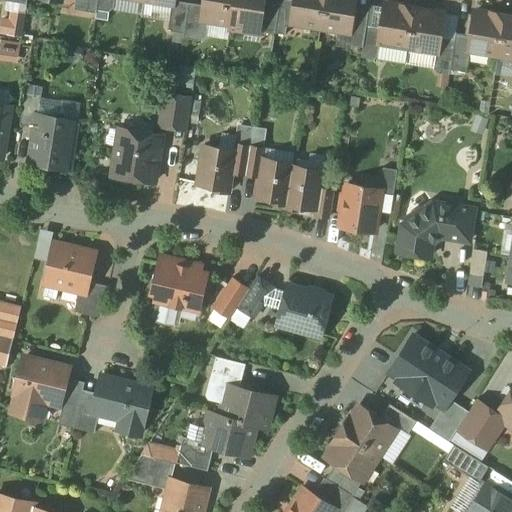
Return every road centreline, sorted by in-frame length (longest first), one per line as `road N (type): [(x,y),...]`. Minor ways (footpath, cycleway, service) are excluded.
road 1 (residential): [(138,217),(281,246),(398,287)]
road 2 (residential): [(248,511),(398,287)]
road 3 (residential): [(104,365),(138,217)]
road 4 (residential): [(0,200),(138,217)]
road 5 (residential): [(398,287),(511,326)]
